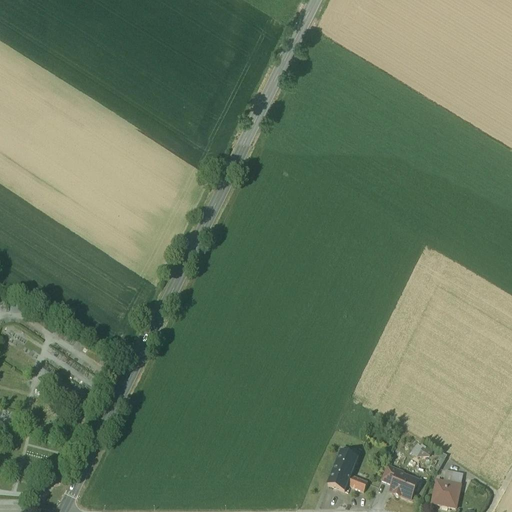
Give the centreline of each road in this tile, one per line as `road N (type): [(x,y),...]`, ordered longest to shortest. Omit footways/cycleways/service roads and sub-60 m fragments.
road 1 (secondary): [(317,0),(164,308)]
road 2 (secondary): [(62,511),(164,308)]
